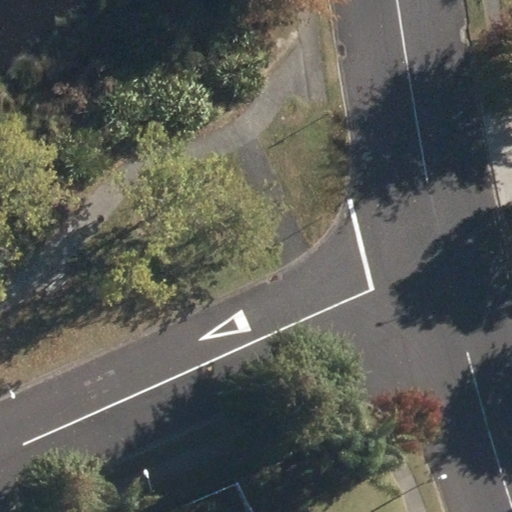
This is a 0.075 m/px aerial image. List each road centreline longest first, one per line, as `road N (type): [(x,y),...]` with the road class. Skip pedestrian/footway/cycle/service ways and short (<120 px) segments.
road 1 (residential): [(0,450),(369,293),(444,283)]
road 2 (residential): [(400,0),(444,283)]
road 3 (residential): [(444,283),(511,503)]
